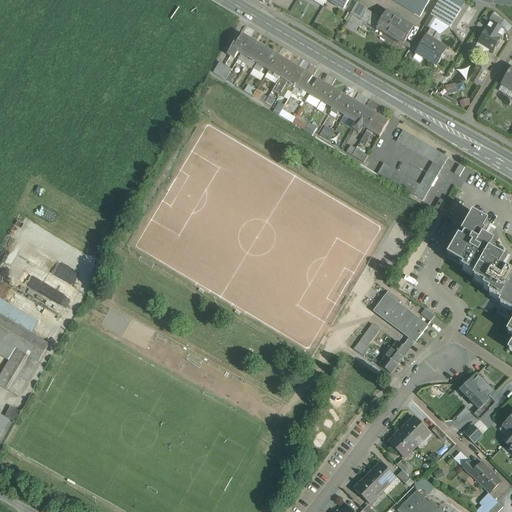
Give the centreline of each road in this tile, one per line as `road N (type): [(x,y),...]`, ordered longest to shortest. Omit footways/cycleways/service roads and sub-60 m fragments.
road 1 (secondary): [(511,167),(228,0)]
road 2 (residential): [(314,511),(410,387),(449,353),(483,355)]
